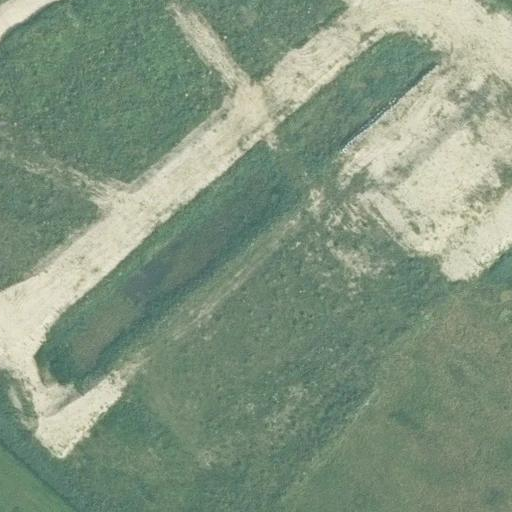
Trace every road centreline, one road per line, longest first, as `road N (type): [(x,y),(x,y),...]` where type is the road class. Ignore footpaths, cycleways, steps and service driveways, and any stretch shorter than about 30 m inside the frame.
road 1 (track): [(280,0),(420,97)]
road 2 (track): [(0,283),(112,374)]
